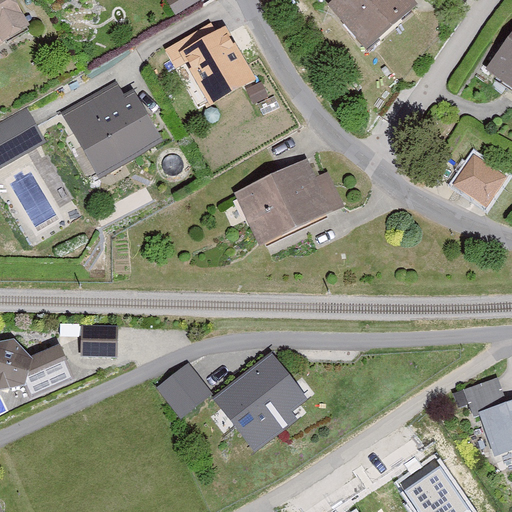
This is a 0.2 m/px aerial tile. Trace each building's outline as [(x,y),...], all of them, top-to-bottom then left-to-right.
[(0,0),(0,43),(26,30),(9,0),(0,0)] [(171,0),(180,13),(201,0),(171,0)] [(411,9),(403,0),(349,0),(337,10),(368,46),(411,9)] [(251,83),(225,38),(220,41),(213,30),(173,54),(180,66),(190,60),(215,103),(251,83)] [(511,49),(496,72),(511,83),(511,49)] [(117,92),(68,118),(100,175),(156,145),(134,104),(126,108),(117,92)] [(30,123),(26,116),(0,129),(0,166),(41,144),(30,123)] [(477,162),(460,187),(488,205),(504,179),(477,162)] [(307,171),(244,200),(264,244),(339,210),(327,182),(314,188),(307,171)] [(107,335),(80,336),(81,366),(108,365),(107,335)] [(29,367),(13,346),(0,349),(0,381),(23,388),(29,367)] [(300,403),(270,365),(223,401),(260,448),(296,420),(289,411),(300,403)] [(208,395),(189,371),(163,391),(182,416),(208,395)] [(505,411),(497,385),(470,394),(478,419),(487,416),(505,411)] [(511,408),(505,411),(487,416),(497,453),(511,448),(511,408)] [(471,511),(441,467),(405,492),(419,511),(471,511)]
